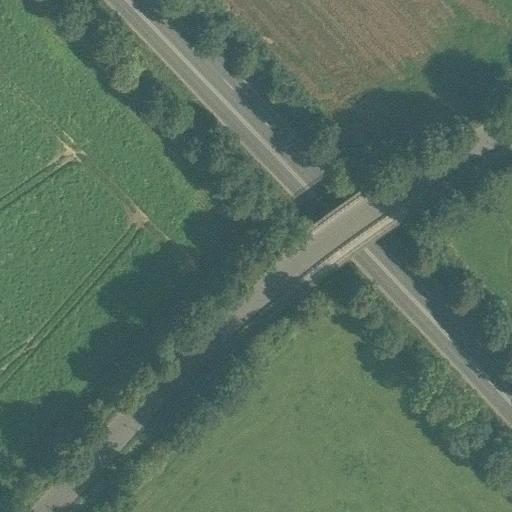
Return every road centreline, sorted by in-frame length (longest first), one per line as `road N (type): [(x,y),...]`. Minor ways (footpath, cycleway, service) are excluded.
road 1 (track): [(20,0),(242,218),(0,484)]
road 2 (primary): [(511,393),(130,0)]
road 3 (residential): [(41,511),(134,408),(283,264)]
road 4 (residential): [(511,124),(388,191),(283,264)]
